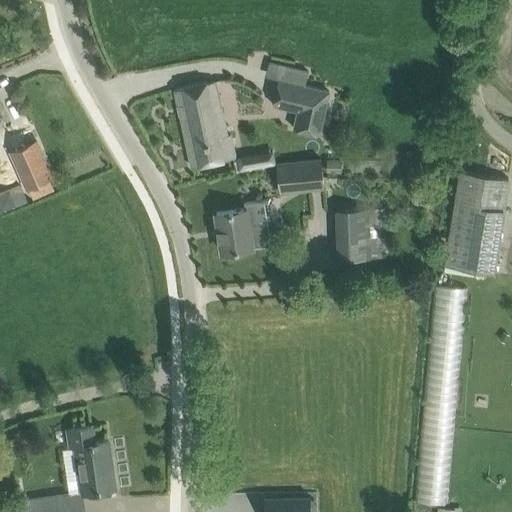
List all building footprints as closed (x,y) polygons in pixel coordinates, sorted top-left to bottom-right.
[(175,89),(192,166),(236,157),(230,134),(227,134),(215,80),(175,89)] [(329,91),(279,80),(273,104),(298,110),(294,128),(319,134),(329,91)] [(27,188),(41,182),(52,177),(36,140),(11,152),(27,188)] [(240,167),(278,164),(278,154),(239,157),(240,167)] [(324,188),(323,179),(321,158),(311,159),(293,160),(296,191),(324,188)] [(326,172),(341,173),(342,160),(326,159),(326,172)] [(461,170),(446,264),(494,272),(508,178),(461,170)] [(37,196),(61,188),(58,178),(34,187),(37,196)] [(0,216),(32,196),(22,181),(0,194),(0,216)] [(246,208),(217,212),(222,252),(234,250),(239,254),(246,253),(250,247),(253,247),(272,244),(265,199),(245,203),(246,208)] [(338,258),(370,257),(383,256),(382,208),(369,209),(337,210),(338,258)] [(432,282),(417,499),(452,501),(467,284),(432,282)] [(84,492),(95,490),(115,487),(108,440),(93,442),(91,426),(67,430),(70,446),(76,445),(84,492)] [(63,511),(61,493),(2,501),(4,511),(0,511),(63,511)] [(310,511),(310,496),(281,497),(280,511),(310,511)]
